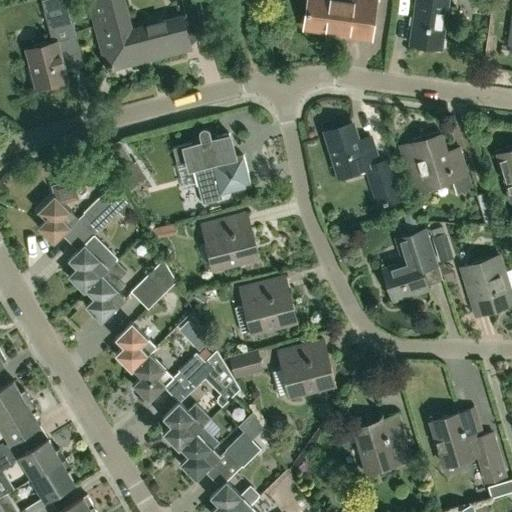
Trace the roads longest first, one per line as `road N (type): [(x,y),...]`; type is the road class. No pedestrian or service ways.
road 1 (residential): [(280,84),(301,204),(358,330),(383,348),(511,353)]
road 2 (residential): [(280,84),(0,152)]
road 3 (residential): [(0,266),(146,511)]
road 4 (residential): [(511,104),(331,78),(280,84)]
